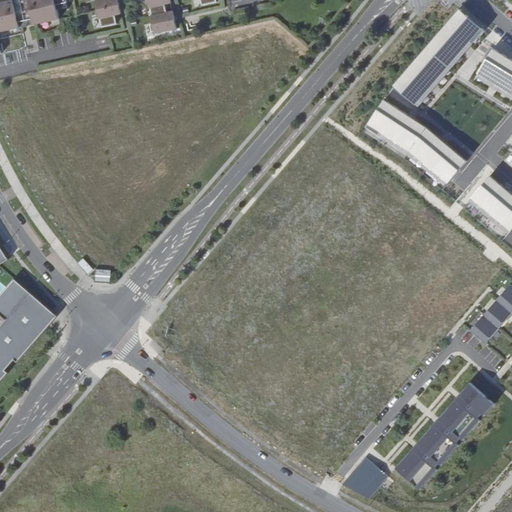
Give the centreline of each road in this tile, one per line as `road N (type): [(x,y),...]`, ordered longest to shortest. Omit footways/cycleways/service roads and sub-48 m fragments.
road 1 (secondary): [(103,326),(390,0)]
road 2 (unclassified): [(103,326),(243,445),(346,511)]
road 3 (unclassified): [(0,203),(38,261),(103,326)]
road 4 (secondary): [(0,444),(103,326)]
